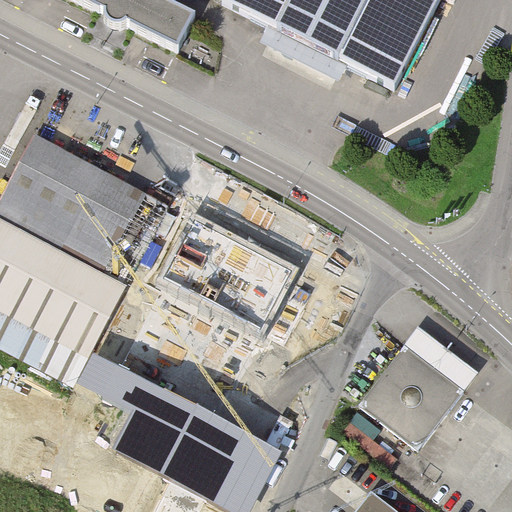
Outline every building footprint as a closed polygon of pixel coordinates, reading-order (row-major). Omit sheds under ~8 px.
[(156,0),(55,0),(173,57),(192,17),(156,0)] [(247,0),(240,15),(400,93),(445,0),(247,0)] [(325,292),(38,142),(0,214),(0,222),(132,292),(284,371),(325,292)] [(132,292),(0,222),(0,354),(111,412),(157,325),(124,307),(132,292)] [(424,335),(356,417),(412,462),(479,380),(424,335)] [(388,511),(371,499),(360,511),(388,511)]
